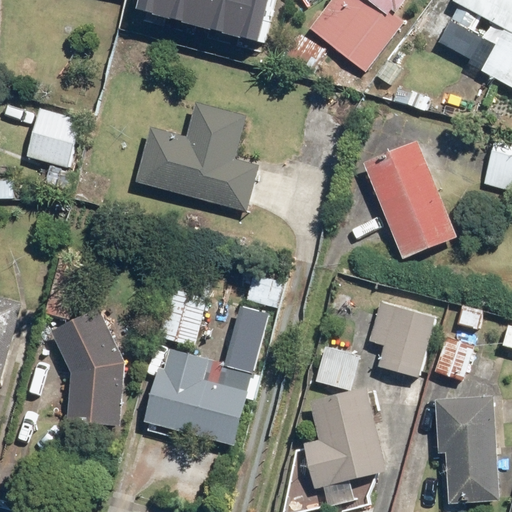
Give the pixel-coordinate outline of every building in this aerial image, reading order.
[(151,0),(150,7),(266,37),(275,0),(151,0)] [(422,0),(335,0),(316,29),(376,69),(422,0)] [(511,0),(466,0),(465,2),(508,26),(487,73),(511,85),(511,0)] [(234,160),(242,121),(200,113),(193,148),(154,137),(141,181),(243,212),(257,167),(234,160)] [(45,116),(33,157),(65,166),(76,125),(45,116)] [(102,206),(115,149),(89,143),(81,177),(49,170),(44,193),(102,206)] [(511,186),(511,149),(500,146),(491,181),(511,186)] [(449,237),(414,151),(369,170),(404,255),(449,237)] [(0,182),(0,200),(14,202),(15,184),(0,182)] [(67,263),(54,312),(71,316),(85,267),(67,263)] [(288,276),(255,269),(247,307),(280,315),(288,276)] [(174,293),(163,338),(197,346),(208,301),(174,293)] [(0,371),(17,310),(0,305),(0,371)] [(372,366),(418,377),(431,326),(384,314),(372,366)] [(56,336),(72,371),(69,424),(120,427),(123,370),(98,317),(56,336)] [(447,342),(436,374),(462,383),(472,350),(447,342)] [(356,350),(328,344),(319,387),(347,393),(356,350)] [(162,372),(148,422),(235,445),(249,395),(162,372)] [(385,471),(365,396),(308,410),(329,486),(385,471)] [(491,500),(487,404),(443,406),(447,502),(491,500)]
